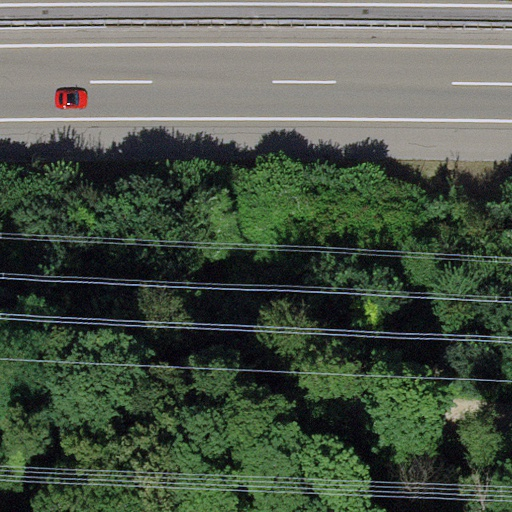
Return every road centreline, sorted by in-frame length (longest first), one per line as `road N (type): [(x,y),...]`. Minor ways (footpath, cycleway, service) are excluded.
road 1 (track): [(0,394),(249,392),(511,405)]
road 2 (motorway): [(0,82),(511,84)]
